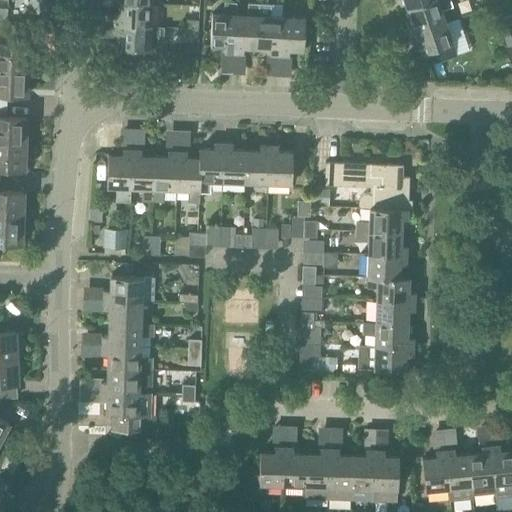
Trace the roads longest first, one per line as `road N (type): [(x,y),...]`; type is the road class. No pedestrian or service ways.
road 1 (unclassified): [(70,100),(340,108)]
road 2 (residential): [(281,411),(286,263),(201,260)]
road 3 (residential): [(281,411),(462,414),(511,403)]
road 4 (residential): [(59,444),(186,448),(281,411)]
road 5 (unclassified): [(58,279),(70,100)]
road 6 (unclassified): [(59,444),(58,279)]
road 7 (residential): [(511,254),(484,194),(485,113)]
road 8 (unclassified): [(340,108),(485,113)]
